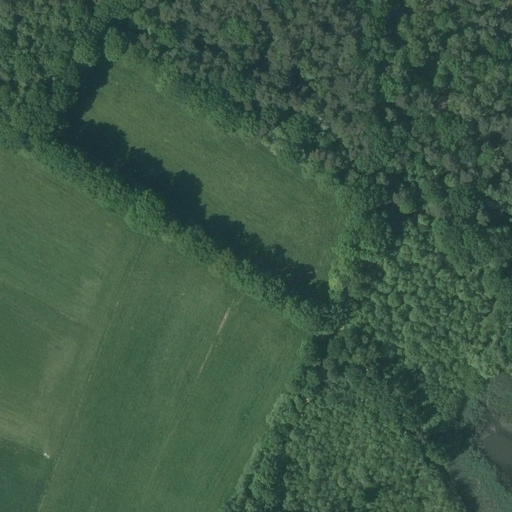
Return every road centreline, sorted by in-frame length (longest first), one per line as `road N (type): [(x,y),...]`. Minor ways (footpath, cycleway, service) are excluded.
road 1 (track): [(338,332),(293,434),(270,511)]
road 2 (track): [(350,0),(376,185)]
road 3 (track): [(376,185),(338,332)]
